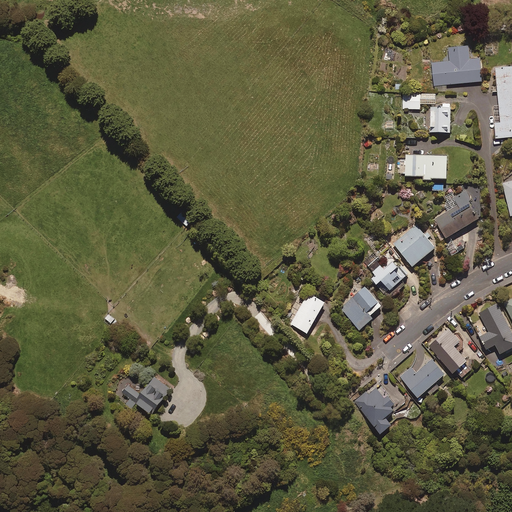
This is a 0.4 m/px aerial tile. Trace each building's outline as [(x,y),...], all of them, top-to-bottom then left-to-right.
[(470,61),(469,48),(449,49),(450,62),(433,64),(434,87),(482,83),(480,60),(470,61)] [(511,67),(496,69),(501,124),(495,125),(497,141),(511,140),(511,67)] [(404,110),(421,110),(421,106),(437,105),(436,94),(403,95),(404,110)] [(430,107),(430,134),(440,137),(440,138),(442,138),(442,137),(448,136),(448,135),(451,135),(451,109),(450,109),(450,103),(443,103),(443,107),(430,107)] [(448,159),(406,159),(406,179),(425,179),(425,182),(448,183),(448,159)] [(511,182),(503,184),(511,220),(511,182)] [(481,222),(465,193),(454,199),(459,207),(436,220),(447,241),(481,222)] [(182,210),(176,216),(186,227),(193,221),(182,210)] [(429,239),(431,237),(428,232),(425,235),(418,226),(394,244),(413,270),(437,251),(435,248),(437,247),(431,239),(430,240),(429,239)] [(382,257),(375,249),(362,262),(369,269),(382,257)] [(401,277),(391,264),(383,271),(381,268),(373,274),(377,279),(373,283),(388,302),(404,289),(401,285),(407,280),(403,275),(401,277)] [(383,310),(366,289),(341,310),(361,334),(374,323),(371,320),(383,310)] [(326,306),(309,296),(291,326),(308,336),(326,306)] [(482,319),(475,323),(481,333),(479,334),(485,347),(494,342),(498,350),(511,343),(511,331),(496,301),(478,310),(482,319)] [(110,315),(106,320),(117,329),(122,324),(110,315)] [(458,339),(447,326),(427,344),(452,371),(455,368),(461,376),(470,368),(462,359),(465,357),(453,344),(458,339)] [(400,378),(417,395),(444,371),(431,358),(415,373),(411,368),(400,378)] [(155,417),(163,409),(166,401),(173,391),(156,378),(144,395),(131,385),(124,395),(132,400),(128,406),(136,412),(140,406),(155,417)] [(385,415),(392,410),(391,404),(395,401),(387,392),(383,395),(375,386),(368,392),(366,391),(354,401),(379,431),(390,421),(385,415)]
